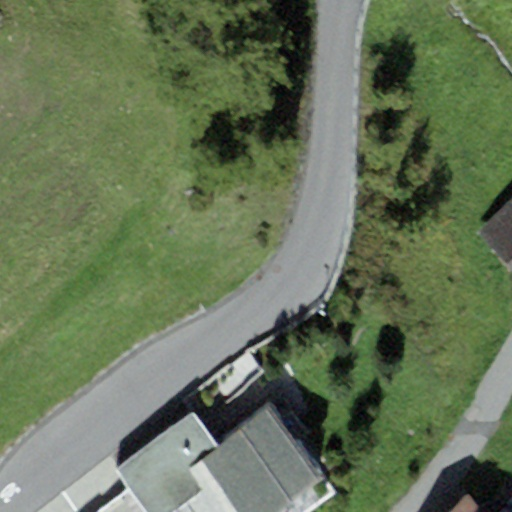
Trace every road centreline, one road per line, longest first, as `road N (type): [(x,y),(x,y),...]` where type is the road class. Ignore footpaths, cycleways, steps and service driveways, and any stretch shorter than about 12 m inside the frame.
road 1 (residential): [(336,0),(319,205),(293,261),(262,297),(139,385),(0,508)]
road 2 (residential): [(410,511),(511,361)]
